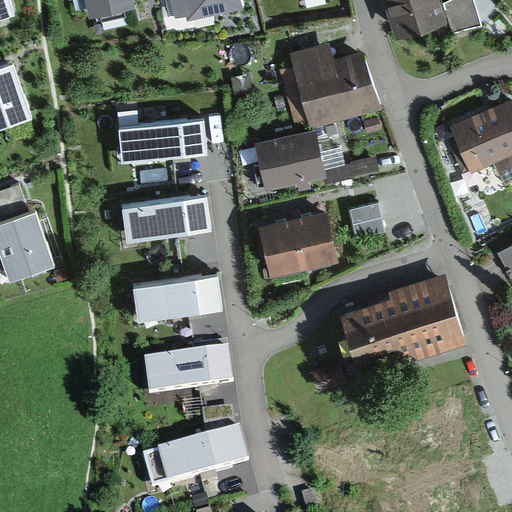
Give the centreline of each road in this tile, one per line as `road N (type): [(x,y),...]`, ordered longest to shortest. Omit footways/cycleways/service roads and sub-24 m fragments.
road 1 (residential): [(452,251),(338,291),(297,332),(244,351)]
road 2 (residential): [(452,251),(511,406)]
road 3 (residential): [(392,103),(452,251)]
road 4 (residential): [(219,195),(244,351)]
road 5 (residential): [(244,351),(274,482)]
road 6 (residential): [(392,103),(511,63)]
